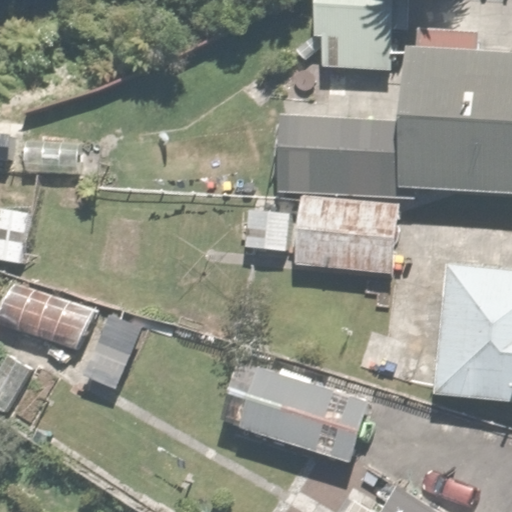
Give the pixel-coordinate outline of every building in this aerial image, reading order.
[(276,108),(273,187),(384,190),(386,114),(343,112),(344,71),(385,72),(386,0),(312,0),(312,29),(322,29),(319,109),(276,108)] [(406,20),(395,182),(511,189),(511,46),(464,43),(465,24),(406,20)] [(398,197),(292,196),(292,202),(225,201),(225,224),(239,224),(239,246),(290,246),(289,265),(397,266),(398,197)] [(511,264),(443,257),(429,390),(511,398),(511,264)] [(240,354),(217,412),(319,453),(343,395),(240,354)] [(344,493),(331,511),(458,511),(395,469),(368,509),(344,493)]
